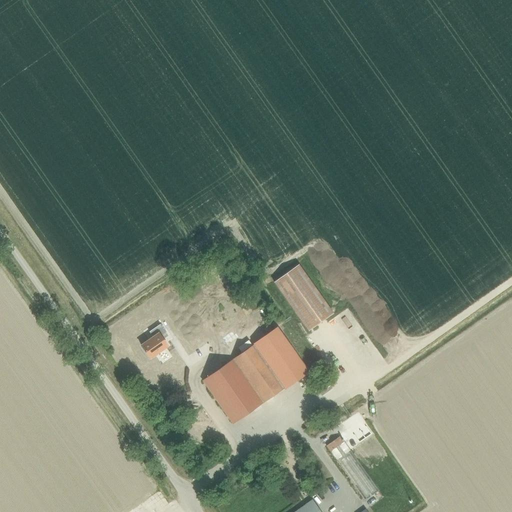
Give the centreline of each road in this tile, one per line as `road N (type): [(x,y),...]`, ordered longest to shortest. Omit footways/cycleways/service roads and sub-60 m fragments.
road 1 (unclassified): [(196,511),(0,232)]
road 2 (unknown): [(212,347),(189,377),(237,450)]
